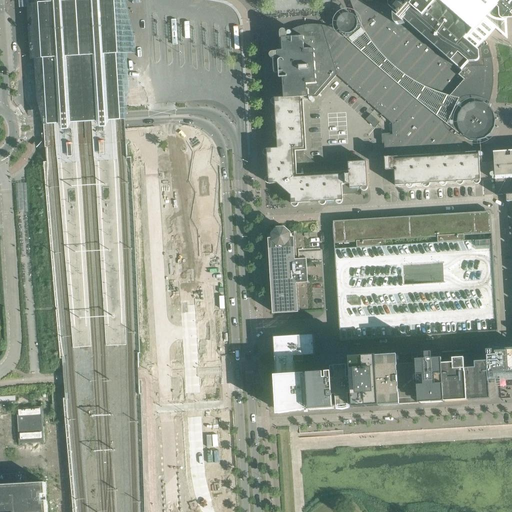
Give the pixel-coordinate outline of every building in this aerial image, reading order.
[(36,0),(44,120),(44,124),(45,131),(45,139),(45,145),(46,147),(52,146),(64,146),(82,145),(90,144),(106,143),(120,142),(126,142),(126,140),(125,135),(124,120),(124,115),(121,73),(124,69),(121,66),(121,64),(124,60),(124,55),(123,46),(122,34),(122,33),(122,32),(123,29),(123,28),(124,27),(124,26),(124,24),(126,24),(126,20),(123,20),(123,19),(123,18),(123,17),(122,16),(121,14),(121,13),(121,12),(120,2),(120,1),(119,0),(36,0)] [(274,166),(268,166),(269,184),(277,184),(284,190),(291,196),(291,204),(343,201),(341,175),(350,175),(351,189),(368,188),(368,183),(366,162),(352,163),(349,163),(348,163),(318,165),(304,154),(303,147),(303,146),(302,130),(301,113),(300,98),(317,97),(319,95),(336,75),(339,77),(366,101),(375,109),(390,123),(392,124),(392,135),(390,136),(389,134),(381,134),(382,144),(384,144),(385,154),(386,178),(395,177),(396,186),(407,186),(413,185),(418,185),(423,184),(429,184),(435,184),(440,183),(446,183),(457,182),(463,182),(474,181),(480,181),(480,172),(479,155),(481,155),(481,153),(480,141),(479,142),(476,142),(476,136),(476,134),(477,134),(480,133),(481,132),(482,131),(485,129),(486,127),(487,126),(487,124),(487,121),(486,118),(486,117),(485,115),(484,113),(483,113),(480,111),(481,107),(482,103),(484,103),(488,104),(489,104),(489,103),(490,102),(490,99),(492,95),(492,90),(493,86),(493,81),(493,76),(493,74),(493,72),(493,71),(493,67),(492,60),(491,57),(483,59),(483,66),(465,67),(461,71),(460,69),(459,69),(454,65),(450,61),(432,45),(423,37),(414,29),(409,25),(413,25),(403,16),(404,16),(404,15),(403,15),(404,14),(403,13),(399,9),(398,9),(395,13),(387,5),(385,4),(384,0),(378,0),(378,1),(377,2),(376,3),(375,4),(374,4),(373,5),(372,5),(370,5),(369,5),(367,5),(366,5),(365,4),(364,4),(363,3),(361,2),(361,1),(359,0),(351,0),(350,1),(353,10),(354,12),(357,19),(350,22),(349,21),(348,20),(346,20),(344,22),(343,23),(343,25),(344,27),(339,32),(338,33),(333,31),(332,30),(323,28),(321,27),(313,26),(311,26),(303,27),(302,27),(293,30),(290,31),(288,32),(288,33),(287,33),(287,34),(287,35),(288,36),(289,36),(289,37),(289,38),(282,39),(283,52),(278,52),(274,53),(275,59),(275,61),(274,61),(274,72),(276,72),(276,74),(279,74),(280,79),(283,79),(284,98),(275,99),(275,100),(276,115),(277,132),(278,161),(274,166)] [(511,0),(364,0),(365,0),(366,1),(367,1),(368,1),(369,1),(370,1),(371,1),(372,1),(373,1),(374,0),(373,0),(395,0),(402,6),(404,6),(405,4),(406,3),(407,4),(408,5),(408,6),(407,7),(406,8),(407,10),(404,14),(403,15),(404,15),(404,16),(403,16),(413,25),(409,25),(414,29),(423,37),(432,45),(450,61),(454,65),(459,69),(460,69),(461,71),(465,67),(483,66),(483,59),(491,57),(490,53),(488,48),(487,48),(486,47),(487,45),(486,43),(485,41),(485,40),(495,29),(485,20),(484,19),(485,19),(486,19),(487,19),(487,18),(488,18),(488,17),(488,16),(488,15),(488,14),(489,14),(490,15),(490,14),(489,13),(495,6),(498,8),(498,15),(499,16),(499,17),(500,17),(500,18),(501,18),(502,18),(502,19),(503,19),(511,18),(511,15),(509,13),(511,9),(511,0)] [(365,120),(375,128),(380,123),(370,115),(365,120)] [(511,151),(493,152),(496,195),(511,193),(511,197),(506,198),(507,201),(503,201),(503,204),(507,204),(507,206),(503,206),(503,208),(507,208),(509,236),(511,235),(511,151)] [(337,299),(340,342),(498,332),(494,262),(493,254),(491,214),(333,224),(337,299)] [(305,262),(299,262),(296,262),(295,234),(289,234),(284,230),(278,230),(273,235),(268,235),(272,313),(299,311),(297,282),(307,282),(305,262)] [(275,358),(275,357),(293,356),(293,357),(315,356),(314,335),(273,338),(274,352),(278,351),(279,356),(275,357),(275,358)] [(511,348),(486,350),(488,375),(489,375),(489,379),(494,378),(494,375),(511,373),(511,348)] [(442,352),(445,402),(446,402),(445,402),(445,401),(466,400),(466,401),(467,401),(467,399),(489,398),(489,384),(488,375),(486,350),(442,352)] [(416,354),(419,398),(419,404),(421,404),(421,402),(425,401),(425,404),(445,402),(442,352),(431,353),(431,356),(426,356),(426,353),(416,354)] [(396,355),(397,365),(396,365),(398,400),(399,400),(419,398),(416,354),(396,355)] [(376,356),(378,403),(379,406),(380,406),(382,405),(382,406),(398,405),(398,404),(400,405),(399,400),(398,400),(396,365),(397,365),(396,355),(394,357),(394,355),(378,356),(378,358),(377,356),(376,356)] [(275,364),(276,376),(296,374),(295,363),(294,363),(293,357),(293,356),(275,357),(275,358),(276,358),(277,364),(275,364)] [(351,366),(353,405),(353,408),(354,408),(354,405),(378,403),(376,356),(350,358),(351,366)] [(331,372),(333,407),(353,405),(351,366),(331,367),(331,372)] [(307,374),(309,409),(334,408),(333,407),(331,372),(307,374)] [(276,376),(277,376),(277,379),(278,379),(278,381),(277,381),(277,385),(278,385),(278,388),(278,390),(278,393),(278,394),(280,411),(294,410),(295,411),(296,411),(296,410),(298,410),(298,411),(302,410),(306,410),(308,410),(308,409),(309,409),(307,374),(296,374),(276,376)] [(14,407),(17,446),(45,444),(43,405),(14,407)] [(0,484),(0,511),(48,511),(46,481),(0,484)]
